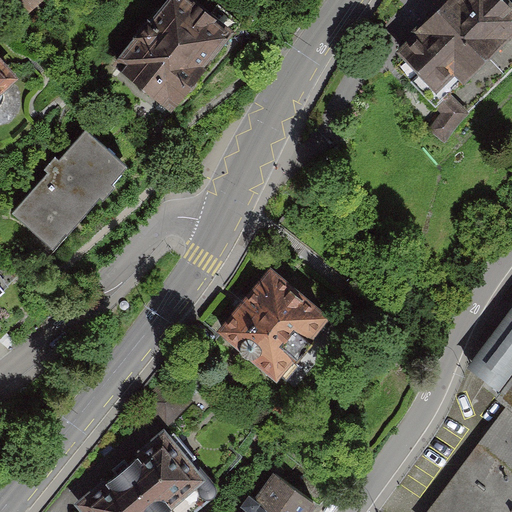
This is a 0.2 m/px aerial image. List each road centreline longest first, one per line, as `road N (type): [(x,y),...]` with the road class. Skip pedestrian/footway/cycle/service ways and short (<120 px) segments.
road 1 (motorway): [(0,215),(438,131),(511,108)]
road 2 (tertiary): [(1,511),(203,260),(220,225)]
road 3 (residential): [(511,250),(476,294),(414,439),(358,511)]
road 4 (motorway): [(292,0),(0,68)]
road 5 (residential): [(0,373),(77,310),(159,225),(173,218),(220,225)]
road 6 (tertiary): [(220,225),(279,103),(347,0)]
